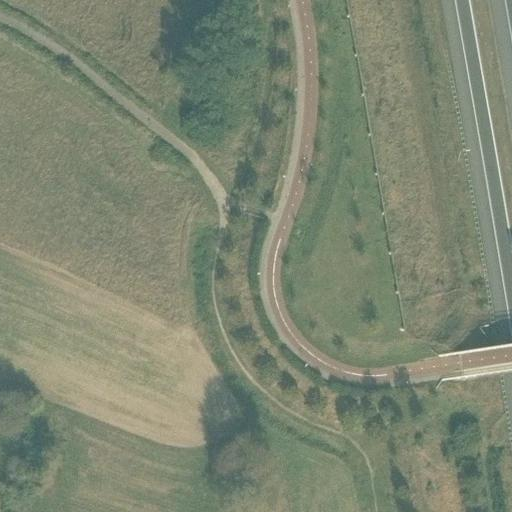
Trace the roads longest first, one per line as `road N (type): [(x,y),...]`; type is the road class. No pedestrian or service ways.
road 1 (track): [(218,194),(221,318),(239,361),(280,406),(341,433),(368,457),(377,511)]
road 2 (motorway): [(460,0),(511,336)]
road 3 (track): [(218,194),(270,146),(272,37),(263,0)]
